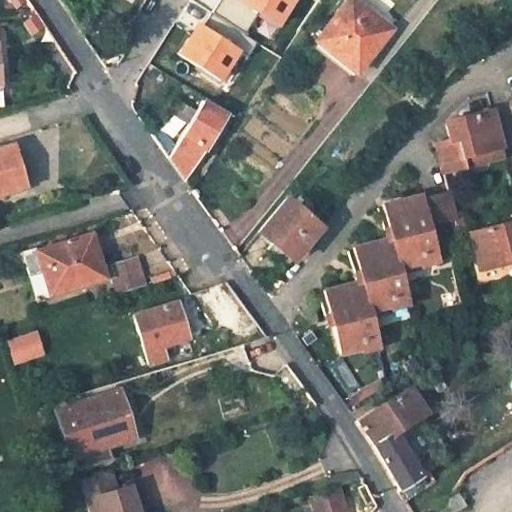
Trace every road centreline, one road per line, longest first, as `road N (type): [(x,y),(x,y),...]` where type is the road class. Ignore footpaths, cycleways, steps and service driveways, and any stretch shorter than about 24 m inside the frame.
road 1 (residential): [(394,511),(355,436),(41,0)]
road 2 (unknown): [(171,186),(0,235)]
